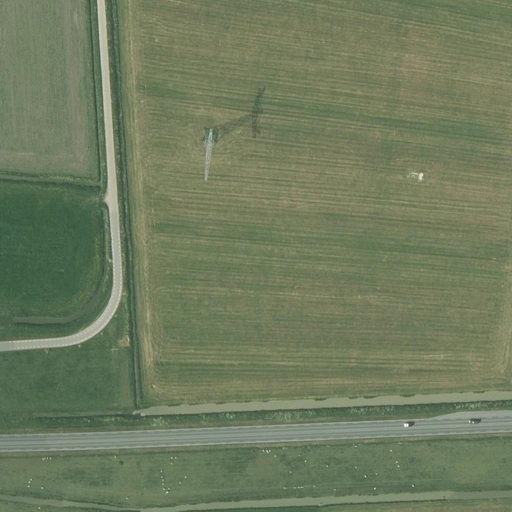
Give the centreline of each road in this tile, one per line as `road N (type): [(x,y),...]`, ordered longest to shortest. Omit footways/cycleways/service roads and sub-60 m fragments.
road 1 (primary): [(511,424),(0,444)]
road 2 (unclassified): [(0,348),(83,337),(115,300),(100,0)]
